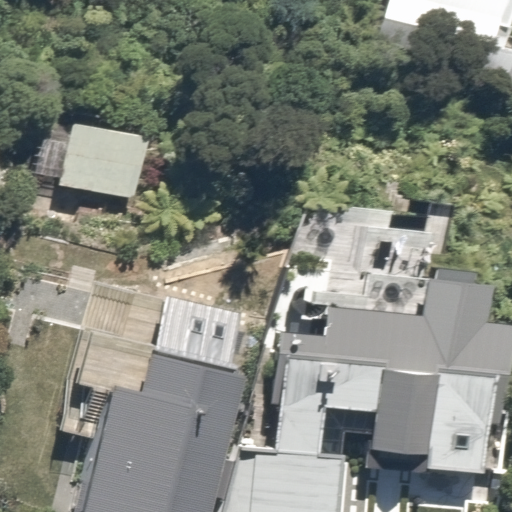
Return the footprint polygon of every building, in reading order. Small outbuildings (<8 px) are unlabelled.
[(511,95),(511,45),(495,41),(506,0),(375,0),(361,55),(511,95)] [(145,134),(41,116),(30,182),(134,200),(145,134)] [(405,307),(280,293),(273,356),(367,367),(363,404),(358,449),(411,455),(409,471),(470,478),(492,281),(409,272),(405,307)] [(226,307),(148,288),(134,341),(103,333),(58,511),(205,511),(242,367),(213,360),(226,307)] [(367,367),(273,356),(263,448),(230,444),(222,511),(411,511),(413,496),(330,487),(333,453),(302,450),(308,398),(363,404),(367,367)]
